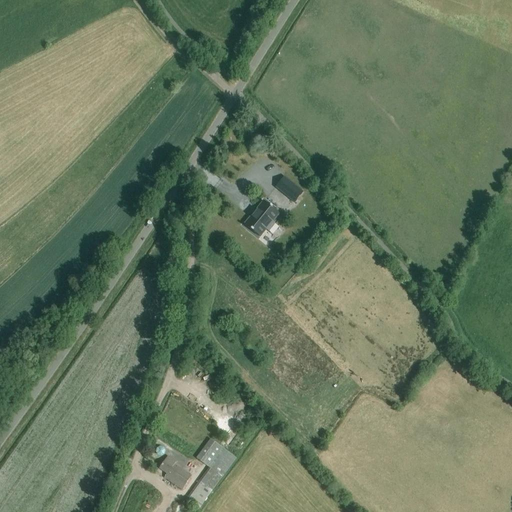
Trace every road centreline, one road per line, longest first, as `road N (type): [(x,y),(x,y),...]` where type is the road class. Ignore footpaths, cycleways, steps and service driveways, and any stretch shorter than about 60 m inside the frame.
road 1 (unclassified): [(0,439),(235,94)]
road 2 (track): [(179,184),(191,228),(183,325),(113,511)]
